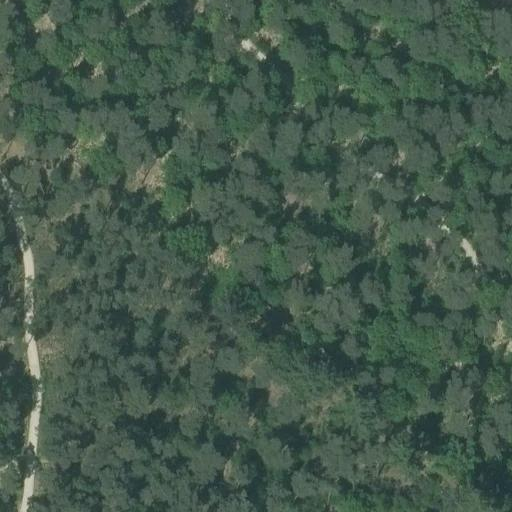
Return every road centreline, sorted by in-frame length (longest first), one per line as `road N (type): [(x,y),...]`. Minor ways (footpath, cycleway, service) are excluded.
road 1 (track): [(209,511),(287,219),(292,90)]
road 2 (track): [(511,302),(413,205),(323,142),(258,53),(231,0)]
road 3 (track): [(0,177),(26,264),(35,418),(26,511)]
